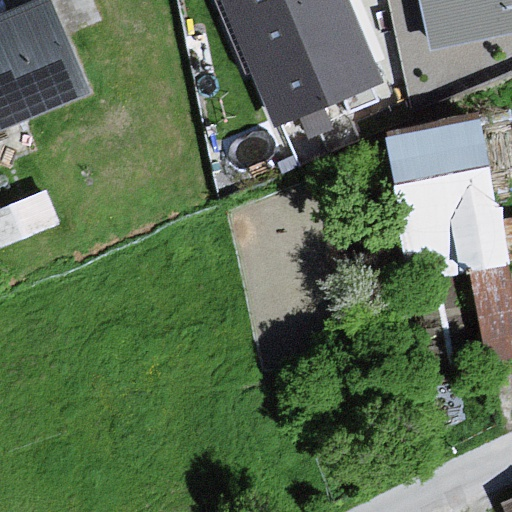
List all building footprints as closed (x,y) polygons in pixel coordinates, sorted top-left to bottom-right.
[(37,0),(13,0),(0,5),(0,119),(70,91),(37,0)] [(349,0),(222,0),(277,128),(385,82),(349,0)] [(511,0),(418,0),(430,51),(511,32),(511,0)] [(433,363),(511,343),(511,272),(492,148),(464,151),(460,123),(399,138),(433,363)] [(511,511),(511,492),(491,500),(495,511),(511,511)]
